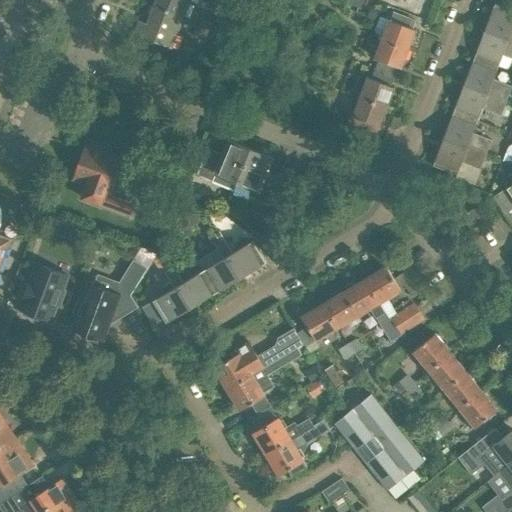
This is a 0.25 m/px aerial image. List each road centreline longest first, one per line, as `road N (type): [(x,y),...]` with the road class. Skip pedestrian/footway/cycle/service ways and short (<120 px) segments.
road 1 (residential): [(396,203),(370,180),(73,53)]
road 2 (residential): [(162,353),(354,239),(396,203)]
road 3 (residential): [(396,203),(468,0)]
road 4 (residential): [(259,511),(162,353)]
road 5 (residential): [(267,511),(347,461),(386,511)]
road 6 (residential): [(167,511),(110,421),(82,400)]
